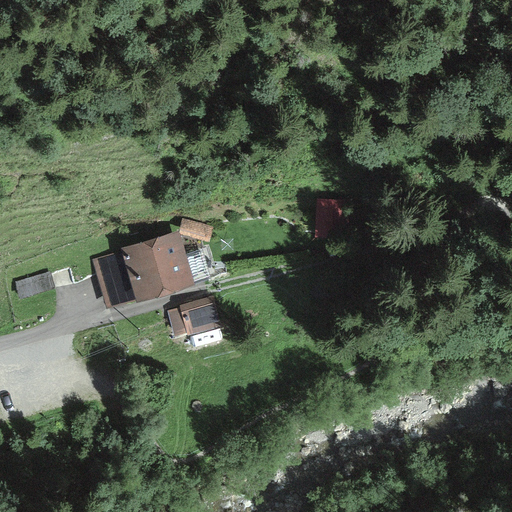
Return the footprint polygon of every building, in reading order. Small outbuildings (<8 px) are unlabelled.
[(333,242),(348,243),(353,197),(337,196),(333,242)] [(315,198),(318,242),(335,241),(332,197),(315,198)] [(177,236),(96,260),(109,305),(191,281),(177,236)] [(23,299),(55,289),(49,271),(17,281),(23,299)] [(212,299),(170,311),(177,335),(219,323),(212,299)] [(191,332),(194,353),(228,348),(225,327),(191,332)]
